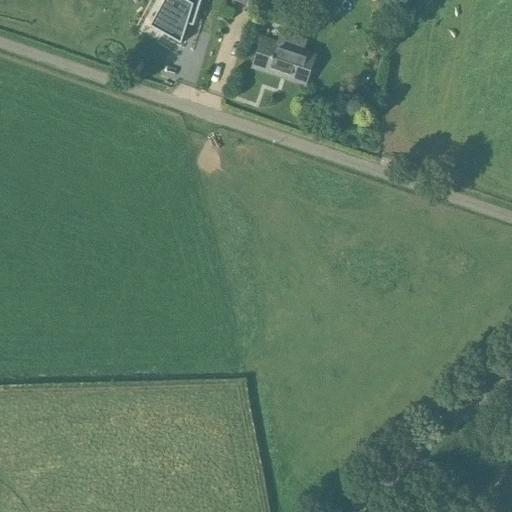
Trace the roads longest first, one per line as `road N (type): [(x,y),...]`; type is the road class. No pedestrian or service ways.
road 1 (unclassified): [(511,219),(0,44)]
road 2 (unclassified): [(351,511),(511,364)]
